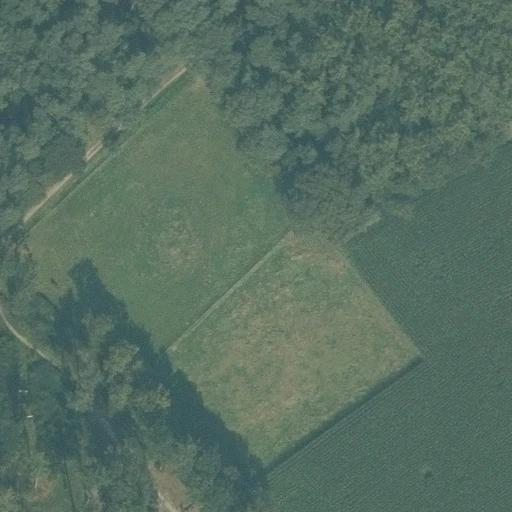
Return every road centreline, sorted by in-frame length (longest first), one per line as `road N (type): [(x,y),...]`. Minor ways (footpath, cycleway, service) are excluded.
road 1 (track): [(196,64),(0,245)]
road 2 (track): [(0,338),(17,339),(80,386),(178,511)]
